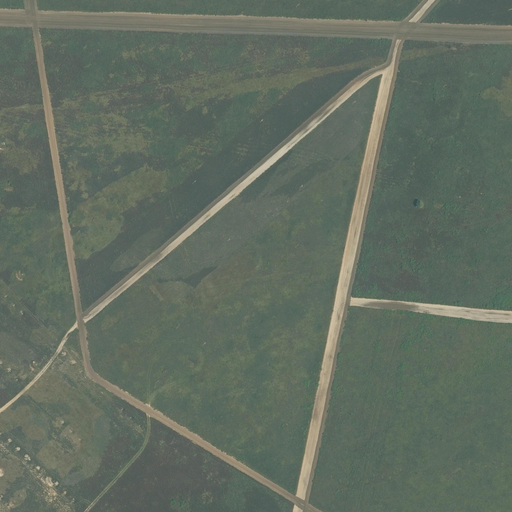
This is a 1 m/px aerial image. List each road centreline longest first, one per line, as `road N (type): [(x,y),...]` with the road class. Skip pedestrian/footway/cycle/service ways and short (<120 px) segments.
road 1 (track): [(314,511),(88,371),(31,0)]
road 2 (track): [(431,0),(403,32),(390,67),(299,511)]
road 3 (track): [(390,67),(340,96),(72,329),(0,411)]
road 4 (track): [(0,17),(511,36)]
road 5 (track): [(511,316),(342,299)]
road 6 (track): [(148,410),(146,442),(84,511)]
